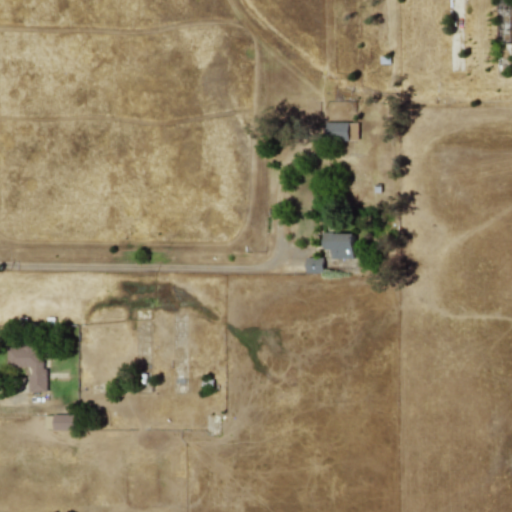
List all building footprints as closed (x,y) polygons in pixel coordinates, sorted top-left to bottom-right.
[(325,140),(358,141),(358,123),(325,122),(325,140)] [(354,233),(322,233),(322,250),(331,250),(331,259),(354,259),(354,233)] [(305,273),(322,273),(323,258),(305,258),(305,273)] [(7,367),(29,367),(30,392),(45,392),(45,348),(7,348),(7,367)] [(75,430),(74,414),(45,415),(45,430),(75,430)]
